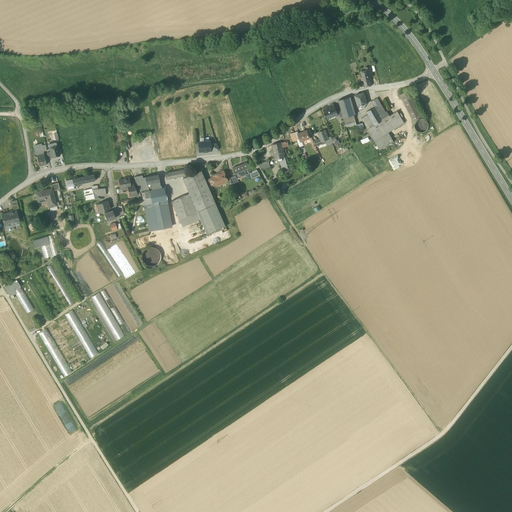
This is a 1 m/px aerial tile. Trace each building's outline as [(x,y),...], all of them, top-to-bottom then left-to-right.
[(362,81),(363,80),(369,79),(369,76),(367,67),(365,68),(365,71),(361,72),(362,77),(361,78),(362,81)] [(399,95),(413,122),(422,117),(408,90),(399,95)] [(358,107),(358,106),(362,105),(367,104),(364,93),(354,96),(358,107)] [(338,100),(343,118),(353,114),(349,97),(338,100)] [(361,119),(374,141),(388,133),(404,123),(397,112),(389,116),(387,112),(386,113),(377,98),(371,102),(374,107),(366,112),(368,115),(361,119)] [(324,110),(327,118),(332,115),(333,117),(338,115),(334,106),(324,110)] [(343,118),(345,123),(355,120),(353,114),(343,118)] [(417,132),(420,133),(424,132),(426,130),(428,127),(428,124),(426,121),(423,120),(420,119),(417,121),(415,123),(414,126),(415,129),(417,132)] [(362,123),(356,125),(358,131),(364,129),(362,123)] [(300,139),(301,142),(309,139),(306,131),(298,134),(300,139)] [(318,133),(320,140),(324,138),(326,140),(326,141),(328,140),(327,138),(324,131),(318,133)] [(394,142),(388,133),(374,141),(380,151),(394,142)] [(200,143),(201,152),(211,151),(211,144),(210,142),(200,143)] [(280,148),(283,147),(282,143),(272,145),(273,151),(276,151),(276,150),(280,149),(280,148)] [(50,152),(52,158),(59,156),(57,146),(49,148),(50,152)] [(275,159),(278,159),(284,157),(283,147),(280,148),(280,149),(276,150),(276,151),(273,151),(275,159)] [(39,167),(46,165),(44,154),(37,156),(39,167)] [(258,164),(261,170),(270,167),(268,161),(258,164)] [(279,164),(280,171),(288,169),(286,162),(279,164)] [(236,176),(237,179),(250,173),(251,173),(247,163),(243,165),(243,164),(239,166),(239,167),(233,169),(236,176)] [(167,180),(182,177),(188,176),(187,169),(166,173),(167,180)] [(198,172),(188,177),(183,179),(189,193),(171,202),(179,220),(197,212),(207,235),(225,227),(222,220),(219,212),(216,204),(209,188),(201,171),(198,172)] [(218,184),(223,182),(225,182),(226,181),(227,180),(227,179),(223,171),(219,173),(219,174),(216,175),(211,177),(212,178),(212,180),(214,184),(215,184),(218,183),(218,184)] [(94,175),(84,177),(85,183),(95,181),(94,175)] [(146,185),(150,184),(159,182),(158,175),(145,177),(146,185)] [(144,205),(152,203),(150,191),(152,191),(150,184),(146,185),(145,177),(143,178),(142,176),(134,177),(141,193),(144,205)] [(230,178),(233,184),(238,182),(237,179),(236,176),(230,178)] [(84,177),(72,179),(73,186),(74,188),(74,189),(79,188),(78,185),(85,183),(84,177)] [(126,188),(129,188),(131,187),(130,185),(130,183),(129,178),(126,178),(126,179),(118,180),(120,188),(123,187),(123,189),(123,190),(126,190),(126,188)] [(206,182),(209,188),(216,186),(215,185),(215,184),(214,184),(212,180),(206,182)] [(161,189),(159,182),(150,184),(152,191),(161,189)] [(52,189),(53,191),(60,190),(59,188),(58,183),(51,185),(52,189)] [(92,190),(94,197),(97,196),(106,195),(105,188),(98,189),(92,190)] [(161,189),(152,191),(150,191),(152,203),(166,201),(164,188),(161,189)] [(48,198),(50,207),(56,206),(56,203),(53,191),(52,189),(35,193),(37,201),(48,198)] [(94,197),(92,190),(85,191),(88,201),(94,199),(94,197)] [(99,214),(102,212),(110,209),(107,201),(100,204),(96,205),(99,214)] [(171,227),(166,201),(152,203),(144,205),(148,230),(149,231),(171,227)] [(3,218),(4,226),(19,222),(16,211),(2,214),(3,218)] [(112,211),(111,211),(104,214),(107,221),(115,218),(112,211)] [(33,241),(35,248),(49,244),(47,237),(33,241)] [(141,256),(142,259),(143,263),(146,265),(150,267),(154,266),(157,265),(160,262),(161,258),(161,254),(159,251),(156,248),(152,247),(148,247),(145,249),(143,252),(141,256)] [(46,267),(54,280),(58,277),(49,264),(46,267)] [(0,275),(0,278),(2,283),(8,279),(5,273),(0,275)] [(20,287),(16,280),(5,287),(9,294),(15,290),(20,287)] [(100,291),(103,300),(108,298),(104,289),(100,291)] [(91,296),(115,340),(129,333),(127,330),(124,332),(121,333),(99,292),(91,296)] [(110,302),(107,304),(116,319),(120,317),(110,302)] [(88,358),(96,354),(73,309),(65,314),(88,358)] [(39,332),(61,377),(69,373),(47,328),(39,332)]
